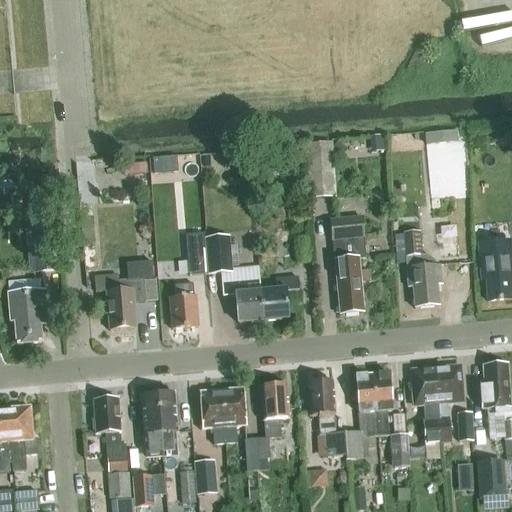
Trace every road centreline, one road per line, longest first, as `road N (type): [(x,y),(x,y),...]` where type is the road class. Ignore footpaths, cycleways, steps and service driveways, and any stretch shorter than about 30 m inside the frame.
road 1 (residential): [(53,377),(511,334)]
road 2 (unclassified): [(77,134),(63,0)]
road 3 (residential): [(53,377),(67,511)]
